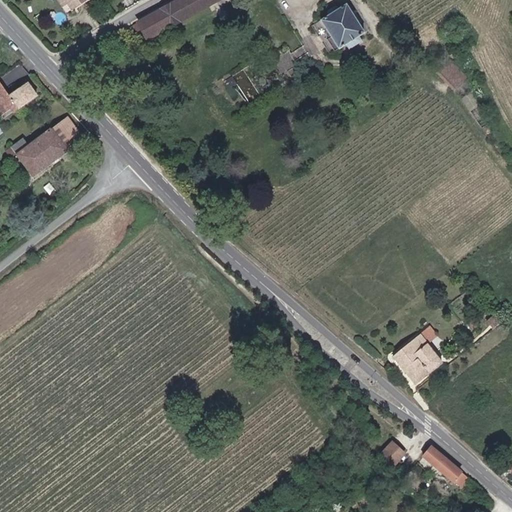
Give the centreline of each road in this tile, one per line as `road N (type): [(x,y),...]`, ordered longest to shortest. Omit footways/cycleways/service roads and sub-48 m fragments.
road 1 (primary): [(269,286),(349,375),(453,447)]
road 2 (primary): [(453,447),(269,286)]
road 3 (primary): [(269,286),(136,159)]
road 4 (unclassified): [(136,159),(0,272)]
road 5 (unclassified): [(51,69),(156,0)]
road 6 (primary): [(136,159),(51,69)]
